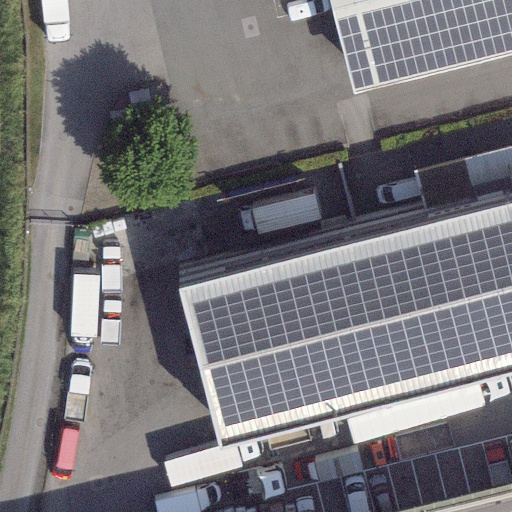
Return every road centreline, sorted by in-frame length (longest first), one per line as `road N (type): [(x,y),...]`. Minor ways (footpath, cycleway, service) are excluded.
road 1 (unknown): [(511,401),(97,507),(53,485),(36,446),(35,398),(111,0)]
road 2 (unknown): [(511,63),(336,116),(277,106),(229,74)]
road 3 (unknown): [(229,74),(115,0)]
